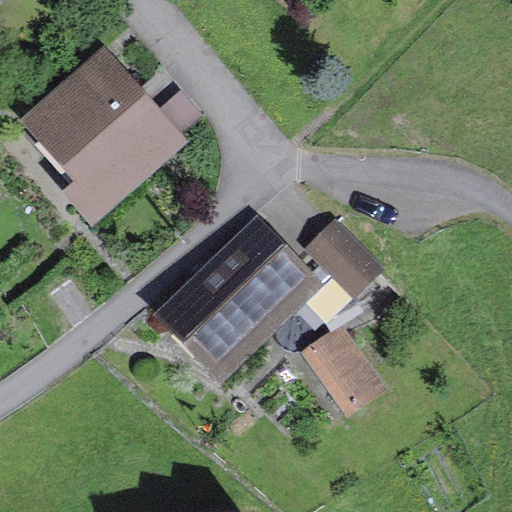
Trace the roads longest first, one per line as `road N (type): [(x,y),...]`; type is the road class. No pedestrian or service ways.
road 1 (residential): [(262,167),(228,213),(90,339),(0,400)]
road 2 (residential): [(262,167),(243,121),(143,0)]
